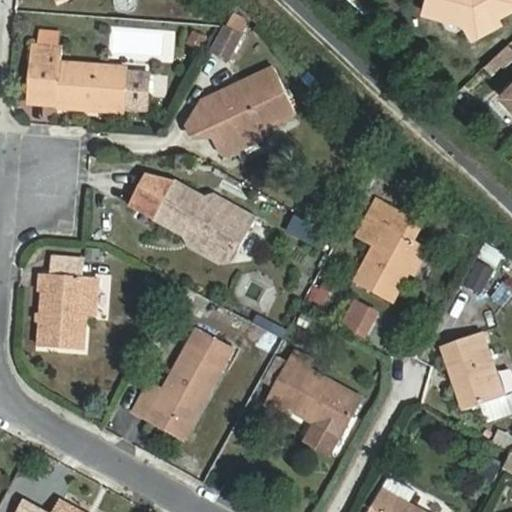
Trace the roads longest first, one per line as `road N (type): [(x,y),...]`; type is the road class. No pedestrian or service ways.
road 1 (residential): [(214,511),(0,394)]
road 2 (unknown): [(334,511),(413,367)]
